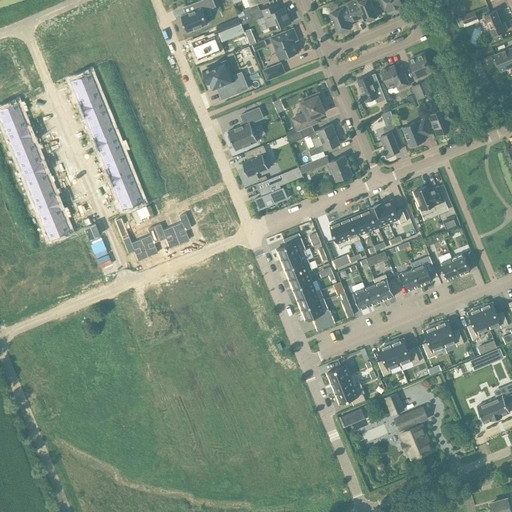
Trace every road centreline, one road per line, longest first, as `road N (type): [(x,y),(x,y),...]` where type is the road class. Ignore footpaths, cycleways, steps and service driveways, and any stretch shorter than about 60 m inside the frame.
road 1 (residential): [(23,26),(128,282)]
road 2 (residential): [(249,233),(156,0)]
road 3 (residential): [(304,364),(511,279)]
road 4 (residential): [(335,72),(419,38),(411,18),(327,53)]
road 5 (residential): [(67,511),(0,345)]
road 6 (unclassified): [(364,511),(511,449)]
road 7 (residential): [(362,511),(304,364)]
road 8 (residential): [(377,181),(511,128)]
road 9 (residential): [(304,364),(249,233)]
road 10 (residential): [(0,334),(128,282)]
road 11 (residential): [(249,233),(377,181)]
road 12 (residential): [(128,282),(249,233)]
